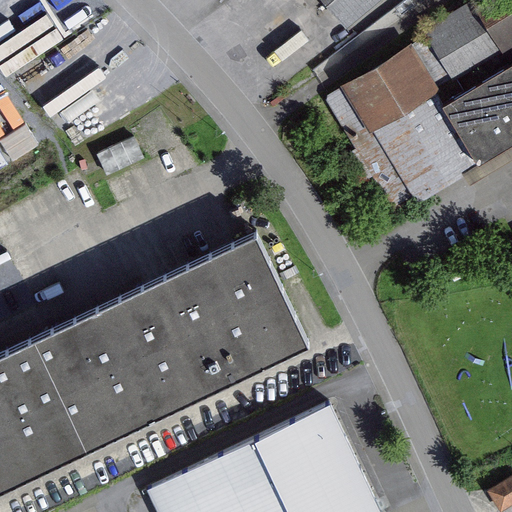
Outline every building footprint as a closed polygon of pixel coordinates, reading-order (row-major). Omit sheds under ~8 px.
[(336,0),(355,21),(379,0),(336,0)] [(470,89),(462,76),(508,49),(479,0),(476,0),(428,28),(433,36),(412,48),(445,103),(470,89)] [(482,164),(511,145),(511,0),(479,0),(508,49),(511,54),(511,62),(470,89),(445,103),(482,164)] [(403,211),(482,164),(445,103),(412,48),(333,96),(362,143),(355,148),(371,175),(379,170),(403,211)] [(139,136),(104,153),(113,172),(149,155),(139,136)] [(0,488),(313,340),(260,229),(0,352),(0,488)] [(388,511),(335,402),(153,490),(163,511),(388,511)] [(511,471),(489,484),(502,508),(511,502),(511,471)]
